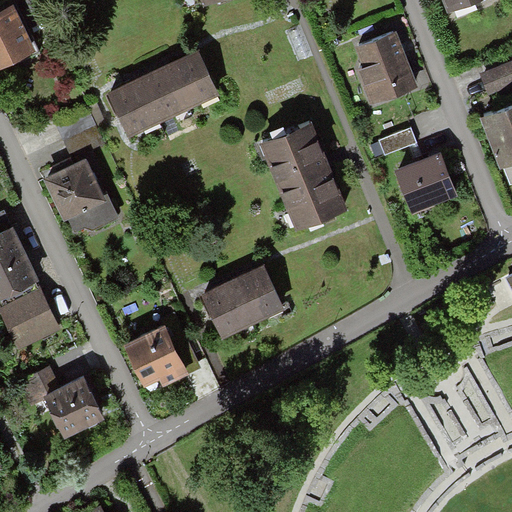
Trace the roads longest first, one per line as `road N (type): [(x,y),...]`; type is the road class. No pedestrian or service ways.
road 1 (residential): [(151,441),(507,243)]
road 2 (residential): [(0,122),(151,441)]
road 3 (residential): [(507,243),(412,0)]
road 4 (residential): [(32,511),(151,441)]
